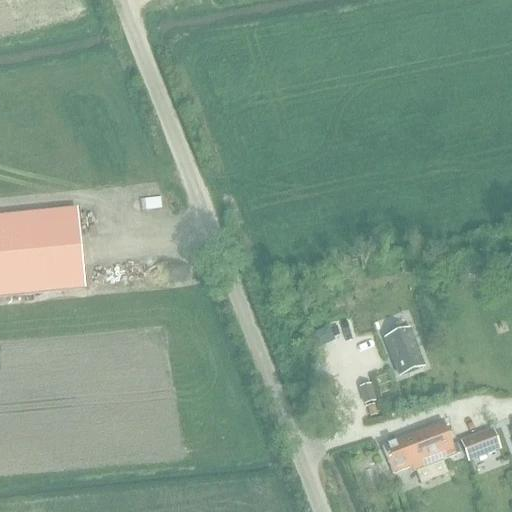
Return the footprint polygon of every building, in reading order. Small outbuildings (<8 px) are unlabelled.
[(141,208),(141,209),(160,208),(160,198),(140,199),(140,200),(129,201),(130,209),(141,208)] [(0,297),(83,290),(75,209),(0,216),(0,297)] [(408,331),(386,339),(400,377),(422,368),(408,331)] [(370,386),(360,389),(364,404),(374,402),(370,386)] [(376,415),(374,405),(367,407),(370,417),(376,415)] [(415,471),(457,454),(444,422),(381,447),(391,473),(412,464),(415,471)] [(461,439),(469,460),(501,448),(493,427),(461,439)]
